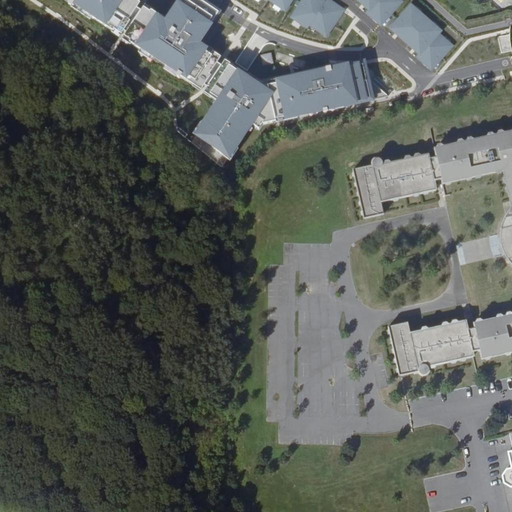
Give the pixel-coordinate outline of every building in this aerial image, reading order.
[(76,0),(113,25),(129,0),(76,0)] [(268,0),(288,12),(295,0),(268,0)] [(330,0),(301,0),(291,18),(328,39),(346,9),(330,0)] [(381,0),(358,0),(370,11),(381,0)] [(216,24),(183,1),(141,44),(192,82),(216,24)] [(444,30),(412,3),(390,29),(422,57),(444,30)] [(367,59),(280,79),(289,118),(376,101),(367,59)] [(277,92),(242,69),(198,133),(234,160),(277,92)] [(442,184),(504,171),(511,208),(511,213),(508,215),(505,219),(502,230),(501,235),(503,246),(506,255),(510,261),(511,262),(511,316),(473,325),(474,330),(467,331),(465,322),(410,335),(407,323),(387,327),(398,376),(418,372),(419,374),(421,376),(425,376),(427,374),(428,370),(427,368),(472,358),(471,353),(479,351),(481,360),(511,353),(511,132),(511,133),(511,135),(508,136),(507,133),(434,149),(435,155),(433,156),(434,158),(429,159),(428,155),(382,165),(381,160),(378,158),(376,158),(374,159),(372,161),(372,163),(372,165),(353,169),(363,218),(383,214),(381,201),(436,190),(434,181),(441,179),(442,184)] [(511,262),(510,261),(506,255),(503,246),(501,235),(502,230),(505,219),(508,215),(511,213),(511,208),(508,212),(506,216),(503,221),(502,226),(501,232),(501,237),(501,240),(501,242),(502,247),(504,252),(506,257),(509,262),(511,264),(511,262)] [(502,477),(503,484),(509,488),(511,487),(511,435),(509,436),(511,447),(511,452),(511,453),(508,453),(511,469),(506,471),(502,477)]
